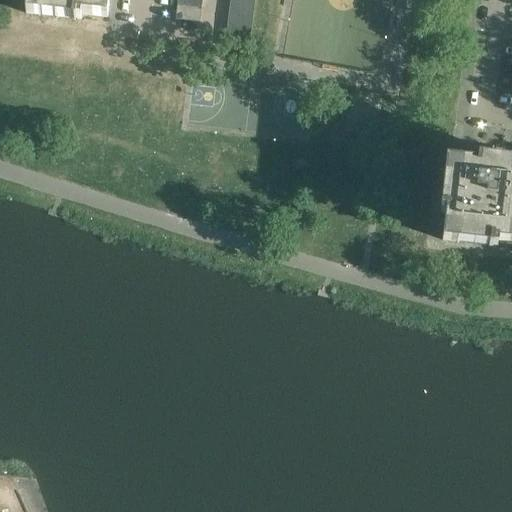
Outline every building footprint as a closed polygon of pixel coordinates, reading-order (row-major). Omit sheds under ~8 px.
[(27,0),(26,13),(80,19),(81,14),(107,17),(109,0),(27,0)] [(201,0),(177,0),(177,5),(201,8),(201,0)] [(234,0),(230,0),(229,11),(253,14),(254,2),(234,0)] [(201,8),(177,5),(175,18),(200,21),(201,8)] [(229,11),(228,23),(251,26),(253,14),(229,11)] [(228,23),(226,35),(250,38),(251,26),(228,23)] [(226,35),(225,47),(248,50),(250,38),(226,35)] [(471,162),(446,159),(440,209),(440,214),(445,214),(442,240),(492,246),(497,246),(498,241),(511,242),(511,154),(509,154),(509,150),(479,146),(479,151),(473,150),(471,162)]
